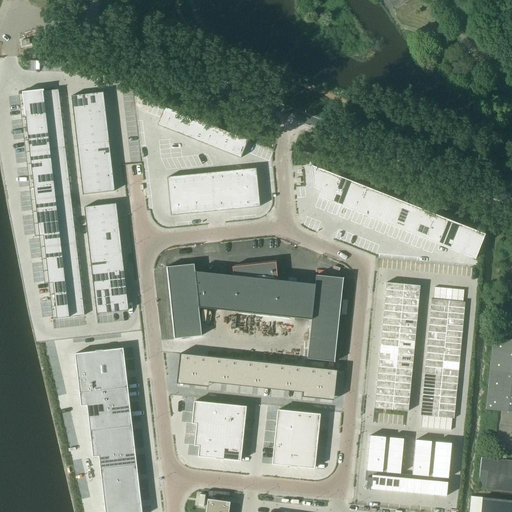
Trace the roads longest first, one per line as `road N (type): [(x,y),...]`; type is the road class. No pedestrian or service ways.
road 1 (unclassified): [(283,230),(364,264),(342,490),(169,474)]
road 2 (unclassified): [(151,316),(44,331),(14,155),(9,39),(23,20),(84,31)]
road 3 (unknown): [(10,81),(61,84),(93,324)]
road 4 (unclassified): [(295,115),(511,200)]
road 5 (unclassified): [(84,31),(295,115)]
road 6 (unclassified): [(151,316),(169,474)]
road 7 (unclassified): [(283,230),(143,242)]
